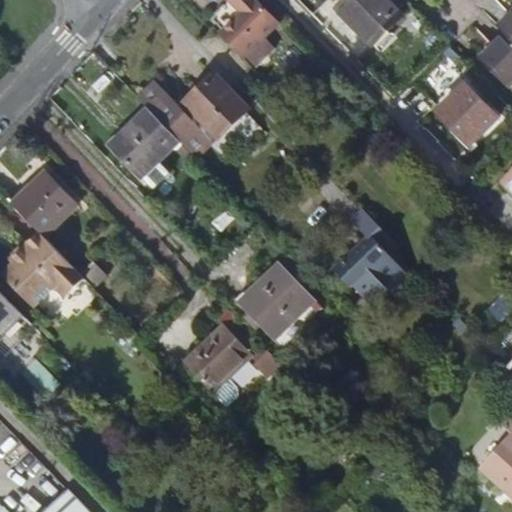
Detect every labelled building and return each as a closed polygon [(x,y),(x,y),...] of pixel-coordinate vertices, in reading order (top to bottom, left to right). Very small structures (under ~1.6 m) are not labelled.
[(222,32),(246,56),(258,45),(268,56),(276,49),(266,38),(281,24),(256,0),(231,0),(242,12),(222,32)] [(390,32),(405,18),(386,0),(349,0),(340,9),(377,46),(390,32)] [(511,14),(500,26),(506,33),(480,58),(508,86),(511,81),(511,14)] [(257,67),(268,56),(258,45),(246,56),(257,67)] [(453,118),(474,98),(441,65),(418,89),(450,121),(453,118)] [(175,103),(171,100),(147,75),(131,90),(151,110),(182,141),(188,147),(203,132),(195,123),(202,116),(211,125),(214,128),(240,102),(206,68),(180,94),(182,97),(175,103)] [(178,93),(171,100),(175,103),(182,97),(180,94),(178,93)] [(145,177),(182,141),(151,110),(115,145),(145,177)] [(203,132),(211,125),(202,116),(195,123),(203,132)] [(511,132),(483,161),(511,189),(511,132)] [(49,176),(17,207),(24,214),(48,239),(80,208),(49,176)] [(389,252),(398,243),(363,207),(351,219),(368,237),(336,269),(351,285),(356,281),(375,299),(406,270),(389,252)] [(48,239),(24,214),(5,232),(8,236),(0,243),(0,270),(18,289),(39,268),(50,279),(69,261),(48,239)] [(284,267),(262,287),(298,324),(319,303),(284,267)] [(279,341),(298,324),(262,287),(243,304),(279,341)] [(0,315),(12,304),(0,291),(0,315)] [(266,365),(274,358),(241,323),(231,314),(221,323),(228,330),(189,367),(231,410),(242,399),(242,393),(232,382),(258,359),(266,365)] [(92,511),(69,488),(44,511),(92,511)]
